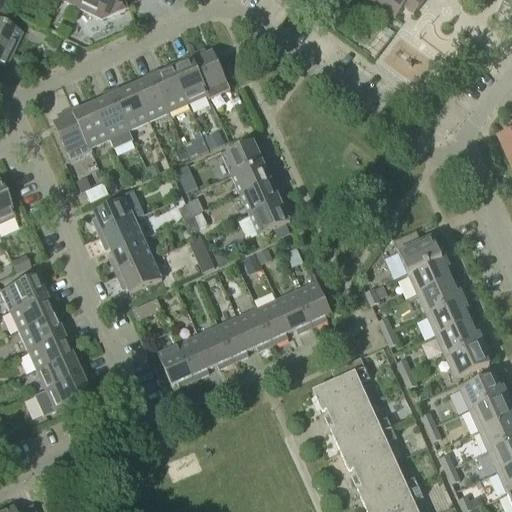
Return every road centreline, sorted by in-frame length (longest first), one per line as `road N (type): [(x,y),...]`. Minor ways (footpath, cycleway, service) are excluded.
road 1 (residential): [(26,138),(17,112),(23,98),(228,9),(428,157),(470,154)]
road 2 (residential): [(0,485),(142,421),(26,138)]
road 3 (residential): [(511,270),(470,154)]
